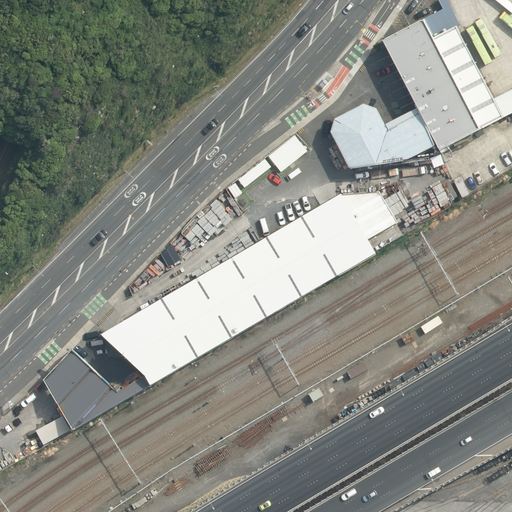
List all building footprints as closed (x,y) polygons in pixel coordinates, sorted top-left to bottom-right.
[(411,26),(385,40),(420,107),(439,144),(442,150),(511,113),(511,88),(495,97),(457,27),(461,25),(447,0),(439,0),(444,9),(417,23),(411,26)] [(328,75),(319,85),(323,88),(332,79),(328,75)] [(365,103),(336,118),(332,131),(351,168),(407,161),(410,159),(440,155),(435,146),(439,144),(420,107),(387,123),(385,120),(388,119),(385,113),(382,114),(379,108),(365,103)] [(101,336),(145,377),(151,387),(376,256),(368,241),(398,224),(379,193),(340,196),(101,336)] [(72,355),(44,381),(75,431),(111,390),(72,355)]
